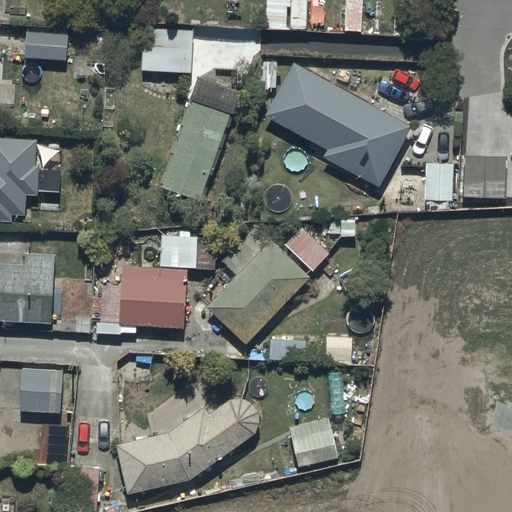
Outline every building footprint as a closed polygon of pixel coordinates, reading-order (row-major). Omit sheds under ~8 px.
[(187,31),(137,29),(135,71),(189,73),(191,36),(187,35),(187,31)] [(18,34),(17,59),(60,61),(61,36),(18,34)] [(403,127),(285,63),(256,117),(320,151),(316,159),(370,188),(403,127)] [(235,92),(189,77),(181,101),(184,102),(154,191),(197,206),(235,92)] [(0,221),(11,222),(11,214),(25,215),(26,194),(36,194),(36,191),(58,192),(59,171),(39,170),(39,165),(36,165),(37,139),(0,136),(0,221)] [(500,157),(458,156),(457,201),(499,202),(500,157)] [(451,163),(420,163),(420,201),(450,201),(451,163)] [(296,226),(278,246),(306,273),(325,253),(296,226)] [(303,279),(250,228),(217,263),(229,276),(224,281),(219,277),(201,295),(208,301),(200,309),(239,346),(303,279)] [(114,286),(97,285),(95,322),(115,323),(115,325),(178,328),(181,268),(191,269),(192,237),(156,235),(154,268),(115,266),(114,286)] [(25,264),(0,263),(0,322),(51,325),(55,255),(26,254),(25,264)] [(264,339),(263,360),(303,361),(303,339),(264,339)] [(56,413),(56,371),(14,371),(13,412),(56,413)] [(160,431),(108,444),(118,496),(182,483),(247,433),(248,432),(249,431),(250,429),(250,428),(251,426),(251,425),(252,423),(252,422),(252,420),(252,418),(252,417),(251,415),(251,414),(251,412),(250,411),(249,409),(248,408),(247,406),(246,405),(245,404),(244,403),(242,402),(241,401),(240,401),(238,400),(237,399),(235,399),(233,399),(232,399),(230,399),(229,399),(227,399),(225,400),(224,400),(222,401),(203,413),(199,407),(160,431)] [(281,426),(290,468),(344,456),(335,415),(281,426)] [(91,511),(94,468),(62,466),(59,511),(91,511)]
